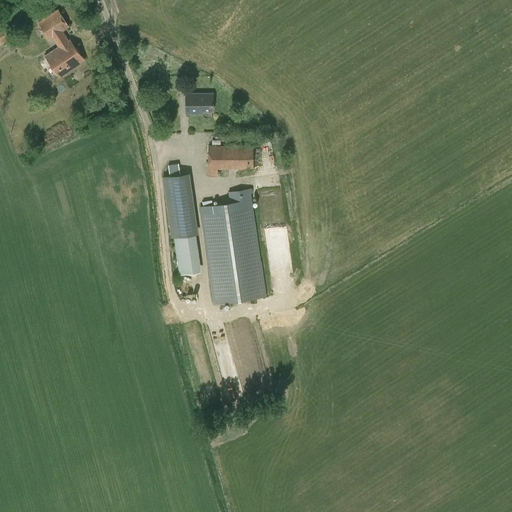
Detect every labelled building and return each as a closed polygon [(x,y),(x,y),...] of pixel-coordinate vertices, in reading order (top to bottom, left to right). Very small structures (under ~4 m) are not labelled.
[(70,39),(68,40),(62,31),(69,26),(58,10),(39,23),(50,39),(55,36),(61,45),(46,56),(60,77),(85,60),(70,39)] [(0,32),(0,43),(1,45),(11,38),(5,29),(0,32)] [(199,110),(213,110),(213,94),(186,94),(186,113),(199,113),(199,110)] [(218,176),(218,169),(254,169),(253,145),(208,145),(208,176),(218,176)] [(181,163),(182,172),(192,171),(191,162),(181,163)] [(171,223),(192,221),(186,173),(165,175),(171,223)] [(213,305),(267,296),(250,188),(228,192),(230,202),(200,206),(213,305)] [(180,275),(203,272),(198,233),(175,237),(180,275)]
